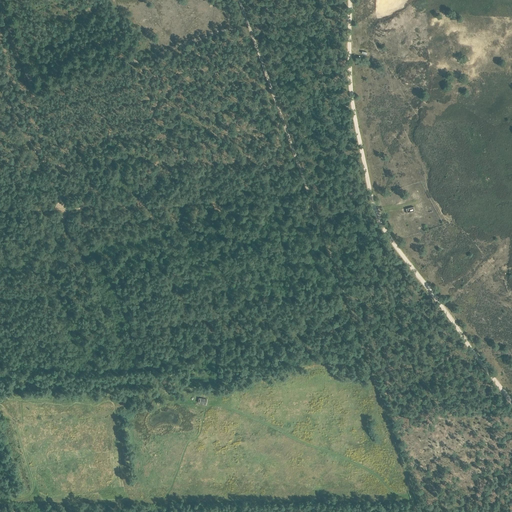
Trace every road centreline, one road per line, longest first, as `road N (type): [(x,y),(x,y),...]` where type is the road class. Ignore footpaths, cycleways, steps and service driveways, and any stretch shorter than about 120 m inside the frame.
road 1 (track): [(238,0),(420,511)]
road 2 (track): [(511,404),(383,230),(371,201),(351,97),(350,0)]
road 3 (track): [(63,209),(13,107),(246,22)]
road 4 (track): [(63,209),(312,207)]
